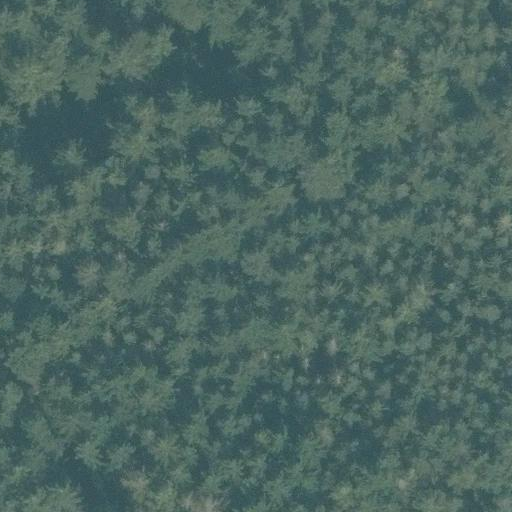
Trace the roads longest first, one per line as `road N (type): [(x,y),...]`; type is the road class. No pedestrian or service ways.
road 1 (track): [(0,408),(456,115)]
road 2 (track): [(386,0),(511,205)]
